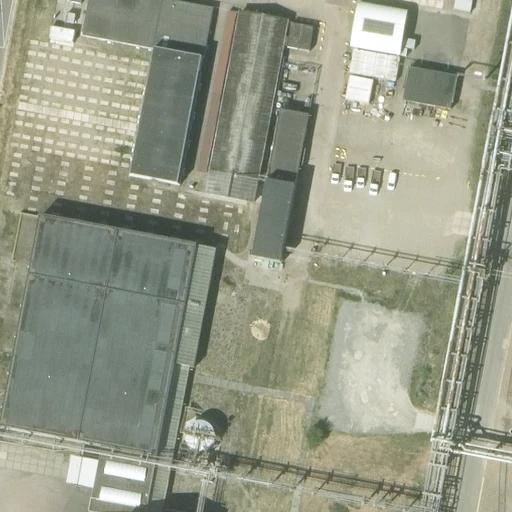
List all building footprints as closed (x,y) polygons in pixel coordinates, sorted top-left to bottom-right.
[(90,0),(84,35),(154,48),(133,160),(184,170),(215,7),(176,0),(90,0)] [(358,9),(347,103),(370,106),(373,81),(399,84),(408,15),(358,9)] [(291,25),(231,14),(201,171),(261,182),(291,25)] [(410,69),(403,102),(451,111),(457,78),(410,69)] [(254,261),(282,267),(309,118),(282,113),(254,261)] [(200,247),(98,228),(40,218),(1,429),(159,459),(172,461),(190,369),(194,370),(217,251),(200,247)]
